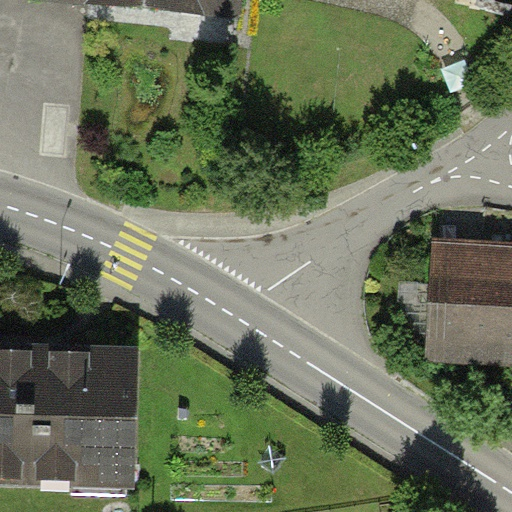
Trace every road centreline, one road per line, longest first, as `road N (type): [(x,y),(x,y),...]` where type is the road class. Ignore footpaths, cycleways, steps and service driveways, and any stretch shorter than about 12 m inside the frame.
road 1 (tertiary): [(249,324),(511,492)]
road 2 (residential): [(494,167),(436,180),(266,294),(249,324)]
road 3 (tertiary): [(0,204),(130,254),(249,324)]
